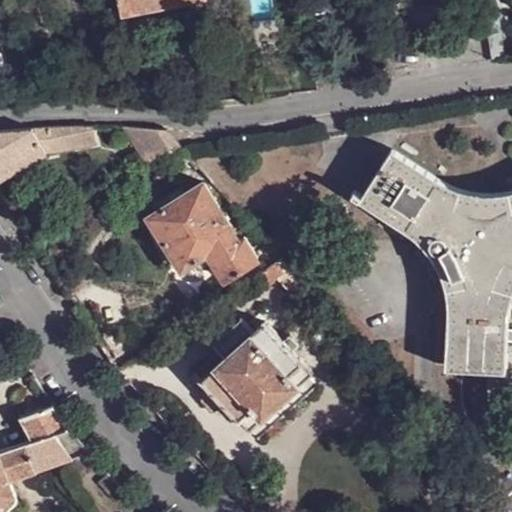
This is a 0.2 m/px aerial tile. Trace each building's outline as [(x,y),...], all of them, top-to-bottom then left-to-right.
[(120,0),(123,13),(185,0),(120,0)] [(283,20),(254,24),(262,94),(292,90),(289,61),(296,60),(295,52),(287,52),(283,20)] [(34,128),(43,143),(61,139),(61,138),(77,134),(76,125),(34,128)] [(129,126),(150,164),(167,154),(181,146),(165,127),(129,126)] [(0,130),(0,179),(48,152),(43,143),(34,128),(0,130)] [(181,146),(167,154),(181,177),(200,166),(184,149),(181,146)] [(448,366),(508,370),(510,314),(511,303),(511,189),(504,191),(487,191),(470,189),(453,185),(437,177),(393,148),(362,198),(420,236),(432,252),(437,261),(443,272),(446,284),(449,296),(448,366)] [(217,259),(228,277),(259,257),(247,235),(242,238),(206,180),(189,191),(164,206),(151,214),(161,230),(174,252),(183,267),(196,259),(202,268),(217,259)] [(159,199),(164,206),(189,191),(185,184),(159,199)] [(160,260),(174,252),(161,230),(146,239),(160,260)] [(282,255),(257,273),(265,284),(277,277),(286,271),(284,269),(291,265),(282,255)] [(309,284),(291,265),(284,269),(286,271),(277,277),(296,296),(309,284)] [(228,405),(251,430),(315,372),(295,350),(281,334),(267,319),(255,330),(243,316),(234,323),(230,319),(217,331),(221,336),(213,342),(218,350),(198,369),(204,375),(202,377),(208,384),(228,405)] [(281,334),(295,350),(301,343),(288,328),(281,334)] [(251,430),(259,440),(324,381),(315,372),(251,430)] [(226,407),(228,405),(208,384),(207,385),(202,399),(212,410),(226,407)] [(0,511),(6,511),(17,502),(18,500),(18,494),(12,478),(66,460),(93,450),(71,428),(55,404),(23,415),(33,438),(0,448),(0,511)] [(105,462),(93,450),(66,460),(71,474),(72,474),(105,462)] [(130,490),(112,471),(99,482),(116,502),(130,490)]
